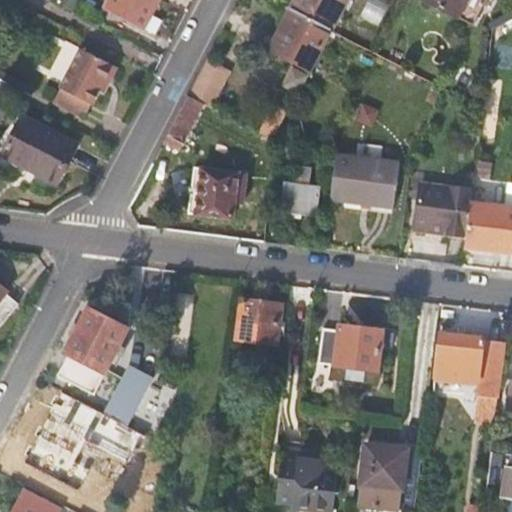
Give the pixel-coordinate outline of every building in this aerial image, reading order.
[(78,0),(64,0),(62,4),(73,10),(78,0)] [(157,0),(107,0),(103,8),(143,29),(157,0)] [(295,0),(291,9),(330,29),(344,0),(295,0)] [(425,0),(457,17),(472,24),(484,0),(425,0)] [(308,72),(330,29),(291,9),(274,41),(280,45),(276,55),(308,72)] [(269,51),(276,55),(280,45),(274,41),(269,51)] [(62,87),(60,89),(92,105),(100,90),(113,64),(82,48),(62,87)] [(118,66),(113,64),(100,90),(104,92),(118,66)] [(0,77),(0,88),(27,102),(34,89),(3,73),(0,77)] [(434,101),(479,125),(481,109),(440,88),(434,101)] [(84,119),(92,105),(60,89),(53,103),(84,119)] [(178,150),(201,104),(187,97),(163,143),(178,150)] [(272,107),(258,130),(269,136),(282,113),(272,107)] [(75,145),(23,118),(6,151),(58,178),(75,145)] [(400,161),(350,155),(344,201),(394,207),(400,161)] [(298,164),(297,180),(320,181),(321,166),(298,164)] [(236,174),(193,170),(187,215),(231,220),(236,174)] [(316,188),(282,184),(279,208),(314,212),(316,188)] [(416,229),(465,235),(469,202),(471,191),(450,188),(448,189),(421,185),(416,229)] [(511,208),(469,202),(465,235),(464,247),(511,252),(511,208)] [(4,290),(0,287),(0,323),(16,303),(4,293),(4,290)] [(277,345),(282,304),(241,300),(236,339),(277,345)] [(128,328),(90,309),(58,370),(96,390),(117,349),(127,354),(136,335),(127,330),(128,328)] [(484,310),(481,339),(480,340),(506,343),(509,313),(484,310)] [(383,329),(338,324),(337,330),(323,329),(317,377),(331,379),(333,365),(377,371),(383,329)] [(480,340),(481,339),(441,335),(437,369),(478,374),(475,404),(478,405),(477,416),(485,417),(483,434),(496,436),(506,343),(480,340)] [(243,350),(233,348),(227,388),(238,389),(243,350)] [(105,400),(99,411),(121,422),(127,411),(105,400)] [(113,437),(121,422),(99,411),(93,407),(85,422),(113,437)] [(65,420),(49,411),(44,420),(41,418),(17,464),(60,487),(84,441),(62,428),(65,420)] [(475,433),(483,434),(485,417),(477,416),(475,433)] [(338,511),(342,472),(339,471),(332,471),(334,445),(288,440),(282,502),(297,504),(297,509),(320,511),(338,511)] [(341,446),(334,445),(332,471),(339,471),(341,446)] [(363,506),(410,511),(417,511),(424,452),(369,446),(363,506)] [(58,511),(60,509),(25,490),(14,510),(16,511),(58,511)] [(86,500),(79,511),(109,511),(110,511),(86,500)]
